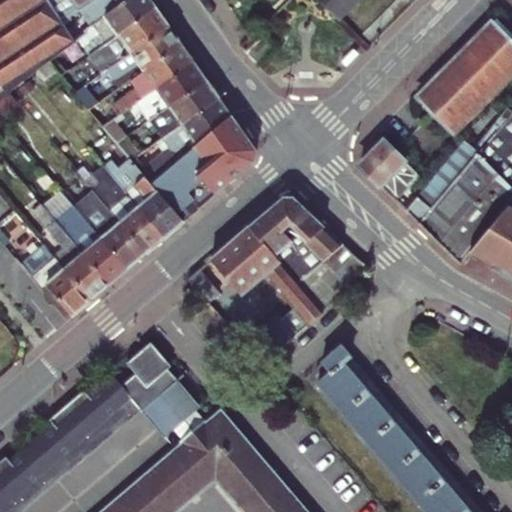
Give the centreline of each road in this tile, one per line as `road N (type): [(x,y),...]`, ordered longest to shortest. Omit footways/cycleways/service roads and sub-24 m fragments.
road 1 (residential): [(301,154),(0,411)]
road 2 (residential): [(425,269),(386,333),(389,364),(511,506)]
road 3 (residential): [(301,154),(455,0)]
road 4 (tertiary): [(181,0),(301,154)]
road 5 (tertiary): [(301,154),(425,269)]
